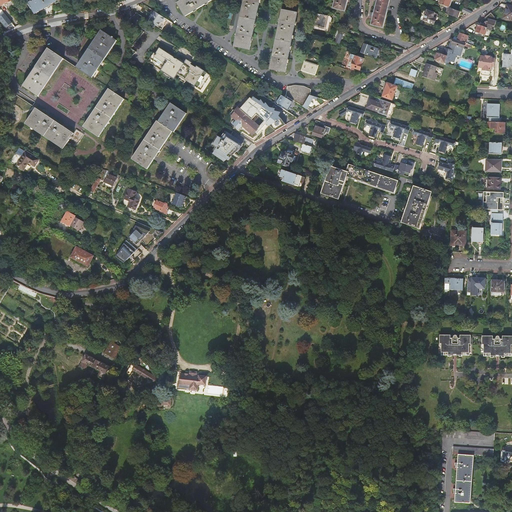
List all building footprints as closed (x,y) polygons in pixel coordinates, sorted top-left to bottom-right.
[(47,7),(42,0),(39,0),(38,0),(33,0),(28,3),(32,9),(36,15),(40,12),(47,7)] [(182,0),(177,3),(185,17),(202,7),(212,0),(182,0)] [(250,50),(260,0),(243,0),(243,4),(243,5),(242,7),(238,28),(237,30),(237,31),(238,31),(234,47),(250,50)] [(348,0),(334,0),(334,1),(335,1),(334,9),(345,12),(346,7),(348,0)] [(377,0),(374,14),(373,13),(371,13),(369,17),(373,18),(373,19),(372,26),(383,29),(387,13),(388,13),(391,0),(377,0)] [(66,13),(65,5),(52,7),(54,16),(66,13)] [(511,6),(509,5),(507,5),(506,9),(503,18),(511,20),(511,6)] [(460,12),(451,9),(449,15),(458,18),(460,12)] [(289,57),(297,14),(282,11),(279,27),(278,28),(278,30),(274,51),(273,51),(273,52),(273,54),(270,70),(285,73),(289,57)] [(434,24),(437,15),(427,11),(423,21),(434,24)] [(147,20),(162,30),(168,21),(155,12),(154,12),(153,15),(151,17),(150,17),(147,20)] [(0,21),(6,28),(12,23),(11,21),(5,13),(0,17),(0,21)] [(328,32),(331,17),(317,14),(314,29),(328,32)] [(496,21),(488,19),(487,22),(486,22),(482,23),(482,26),(487,28),(487,29),(489,30),(491,29),(492,26),(494,26),(496,21)] [(485,35),(487,29),(487,28),(482,26),(478,25),(477,29),(479,30),(478,32),(485,35)] [(120,40),(103,30),(78,67),(94,78),(120,40)] [(335,38),(337,38),(335,43),(340,44),(343,36),(345,37),(346,34),(338,31),(335,38)] [(466,44),(470,45),(471,42),(467,40),(468,37),(460,34),(458,41),(466,44)] [(446,49),(444,55),(452,58),(453,57),(455,58),(456,55),(460,57),(461,53),(462,48),(463,48),(464,49),(466,44),(458,41),(451,38),(450,41),(451,42),(452,42),(451,47),(450,47),(449,46),(448,49),(446,49)] [(361,53),(376,59),(380,49),(364,44),(361,53)] [(511,48),(511,49),(511,55),(504,55),(503,67),(511,67),(511,48)] [(63,59),(47,49),(22,86),(38,97),(63,59)] [(181,77),(187,81),(201,90),(211,76),(201,70),(199,68),(197,67),(197,68),(192,65),(191,65),(192,64),(190,63),(188,62),(187,61),(184,65),(180,62),(178,61),(177,60),(175,63),(172,61),(174,58),(173,58),(171,56),(160,49),(156,55),(154,54),(148,62),(165,73),(171,77),(174,80),(177,75),(181,77)] [(388,56),(395,59),(402,54),(391,50),(388,56)] [(352,67),(359,70),(362,65),(361,64),(362,63),(363,63),(364,60),(363,60),(363,59),(345,52),(344,56),(347,57),(346,58),(351,59),(348,67),(352,69),(352,67)] [(444,55),(438,53),(435,60),(447,64),(449,61),(451,62),(452,58),(444,55)] [(478,66),(478,68),(482,68),(480,75),(481,75),(482,75),(483,75),(483,76),(484,76),(485,76),(486,76),(487,76),(488,76),(489,76),(490,76),(491,76),(492,72),(494,67),(495,58),(492,58),(492,57),(490,57),(490,56),(485,56),(481,55),(478,66)] [(315,76),(318,67),(305,62),(302,71),(315,76)] [(433,80),(437,67),(427,63),(423,76),(433,80)] [(416,77),(418,71),(412,69),(409,75),(416,77)] [(405,89),(412,91),(414,85),(397,79),(395,85),(405,89)] [(386,82),(385,82),(383,88),(386,89),(383,97),(392,100),(397,87),(386,83),(386,82)] [(286,96),(293,101),(304,108),(310,95),(311,90),(305,86),(296,86),(288,88),(286,96)] [(126,99),(110,88),(83,128),(100,138),(126,99)] [(276,104),(287,111),(290,107),(289,107),(293,101),(286,96),(283,94),(279,100),(278,100),(275,104),(276,104)] [(253,136),(255,133),(256,132),(255,131),(256,130),(258,130),(260,127),(250,119),(249,117),(251,115),(253,113),(257,108),(259,109),(265,103),(256,95),(244,109),(245,110),(243,112),(238,108),(235,111),(236,112),(232,117),(237,121),(234,125),(239,130),(242,126),(253,136)] [(318,98),(310,95),(304,108),(307,110),(314,99),(318,100),(318,98)] [(391,106),(392,103),(382,100),(377,98),(376,101),(370,99),(367,108),(379,112),(379,113),(387,116),(391,106)] [(159,122),(175,133),(175,132),(187,114),(171,103),(159,121),(159,122)] [(487,117),(501,118),(501,105),(488,104),(487,112),(486,112),(486,113),(487,113),(487,117)] [(365,112),(349,107),(339,113),(341,117),(346,114),(346,112),(352,114),(350,122),(356,124),(357,124),(359,116),(363,117),(365,112)] [(77,129),(74,133),(36,108),(26,124),(64,149),(71,139),(78,144),(84,135),(77,129)] [(368,136),(369,136),(374,138),(375,138),(378,130),(379,131),(379,132),(383,133),(385,126),(366,120),(364,126),(371,128),(368,136)] [(396,123),(391,121),(389,127),(395,129),(393,137),(399,139),(400,139),(402,133),(402,131),(404,132),(404,133),(408,134),(410,127),(396,123)] [(174,133),(175,133),(159,122),(158,123),(157,122),(132,159),(148,170),(173,132),(174,133)] [(505,134),(505,123),(487,122),(487,128),(491,128),(491,133),(505,134)] [(329,133),(331,128),(325,126),(324,129),(316,126),(313,135),(322,138),(323,135),(327,134),(327,133),(329,133)] [(431,141),(433,134),(414,128),(412,134),(418,136),(416,144),(422,146),(423,146),(425,138),(427,139),(427,140),(431,141)] [(295,139),(294,141),(303,144),(305,141),(312,144),(313,140),(296,134),(295,136),(294,137),(295,138),(295,139)] [(454,147),(456,142),(436,136),(434,142),(438,144),(439,143),(441,143),(438,151),(445,153),(448,146),(454,147)] [(214,153),(224,162),(227,159),(230,160),(233,158),(229,155),(239,147),(241,149),(245,145),(229,137),(227,141),(225,140),(221,145),(223,146),(221,150),(218,148),(214,153)] [(356,154),(362,156),(363,152),(370,154),(372,148),(360,145),(360,144),(356,142),(353,151),(357,152),(356,154)] [(502,155),(502,144),(490,143),(490,154),(502,155)] [(310,154),(312,147),(303,144),(301,151),(310,154)] [(290,161),(291,162),(292,161),(294,162),(296,157),(293,156),(294,155),(292,155),(293,152),(288,150),(287,153),(286,153),(285,154),(283,155),(282,155),(281,158),(280,158),(279,162),(289,166),(290,161)] [(30,174),(39,160),(26,152),(17,166),(30,174)] [(375,161),(374,166),(393,172),(395,166),(391,164),(391,165),(388,165),(391,157),(390,156),(385,155),(384,154),(381,162),(375,161)] [(455,166),(456,161),(448,158),(447,162),(448,163),(447,165),(446,164),(440,162),(440,163),(438,168),(438,169),(447,172),(445,178),(453,181),(454,174),(455,166)] [(487,161),(486,172),(501,172),(502,161),(487,161)] [(410,173),(411,169),(412,166),(401,163),(399,170),(410,173)] [(349,165),(347,172),(330,167),(326,180),(325,182),(322,193),(371,209),(374,199),(375,195),(376,194),(375,194),(377,187),(381,188),(393,192),(397,182),(385,177),(372,173),(373,170),(367,169),(366,171),(349,165)] [(301,176),(297,175),(282,170),(280,176),(283,178),(282,181),(288,183),(298,186),(302,176),(305,177),(305,176),(306,175),(302,173),(301,174),(301,176)] [(113,186),(117,179),(109,176),(110,174),(107,173),(104,178),(107,179),(107,180),(105,183),(113,186)] [(298,186),(288,183),(288,185),(301,189),(305,177),(302,176),(298,186)] [(488,178),(488,189),(500,190),(500,178),(488,178)] [(425,210),(431,193),(414,187),(406,210),(402,222),(419,228),(425,210)] [(129,189),(125,198),(124,199),(130,201),(128,207),(136,210),(138,204),(140,201),(134,198),(136,192),(129,189)] [(503,193),(484,192),(483,210),(503,211),(503,203),(504,203),(504,199),(503,199),(503,193)] [(183,208),(185,203),(187,197),(177,193),(174,199),(172,205),(183,208)] [(61,200),(58,205),(64,208),(67,203),(61,200)] [(166,214),(173,217),(176,212),(169,209),(168,210),(167,210),(168,208),(164,206),(165,204),(157,200),(157,201),(154,200),(152,205),(155,206),(154,207),(155,207),(155,208),(160,211),(160,212),(166,214)] [(62,222),(69,226),(75,216),(68,212),(62,222)] [(500,220),(500,214),(491,214),(491,235),(502,235),(503,220),(500,220)] [(75,216),(69,226),(70,227),(71,225),(79,230),(84,222),(75,218),(76,216),(75,216)] [(138,244),(149,233),(153,235),(157,230),(138,222),(136,225),(134,228),(138,230),(131,237),(138,244)] [(472,242),(477,242),(483,242),(483,240),(483,229),(473,229),(472,242)] [(465,246),(465,232),(452,231),(451,245),(465,246)] [(119,254),(127,261),(138,249),(127,240),(119,254)] [(88,266),(93,256),(77,247),(71,257),(88,266)] [(452,278),(445,278),(444,288),(447,288),(447,287),(449,287),(449,290),(450,290),(462,290),(462,291),(463,291),(463,279),(463,280),(452,279),(452,278)] [(472,280),(467,279),(467,289),(471,289),(471,295),(477,296),(478,288),(484,288),(485,279),(472,278),(472,280)] [(504,289),(505,284),(504,284),(504,282),(501,282),(501,281),(492,280),(491,292),(503,292),(503,289),(504,289)] [(65,299),(52,296),(51,301),(58,303),(58,304),(61,306),(62,307),(65,299)] [(441,356),(468,356),(469,346),(469,344),(471,344),(471,336),(461,335),(461,337),(460,337),(457,337),(457,336),(455,335),(454,335),(453,336),(453,337),(450,337),(449,337),(449,335),(439,336),(439,343),(441,343),(441,346),(441,356)] [(483,347),(483,357),(495,357),(495,355),(500,356),(500,357),(511,357),(511,347),(511,344),(511,336),(504,336),(504,338),(502,338),(500,338),(499,337),(498,336),(497,336),(496,337),(496,338),(493,338),(491,338),(491,336),(481,336),(482,344),(484,344),(483,347)] [(94,346),(97,341),(89,337),(87,342),(94,346)] [(113,344),(107,354),(113,358),(119,347),(116,345),(117,343),(115,343),(114,344),(113,344)] [(104,380),(107,375),(109,376),(113,369),(111,368),(86,355),(79,367),(86,371),(89,366),(100,372),(97,377),(104,380)] [(136,365),(132,371),(128,369),(125,374),(130,377),(133,371),(148,380),(145,386),(152,382),(156,377),(136,365)] [(181,377),(181,385),(190,386),(190,390),(191,390),(192,391),(195,392),(196,391),(198,391),(198,385),(206,386),(207,377),(197,376),(197,374),(190,374),(190,375),(180,374),(180,377),(181,377)] [(20,430),(23,429),(28,427),(24,419),(19,422),(21,426),(19,427),(20,430)] [(494,441),(495,433),(440,429),(440,437),(494,441)] [(458,455),(474,456),(493,457),(494,450),(453,447),(453,454),(458,455)] [(502,460),(509,461),(509,460),(511,460),(511,452),(509,453),(509,452),(503,452),(502,460)] [(474,456),(458,455),(457,463),(454,463),(455,468),(457,468),(456,489),(455,489),(453,489),(454,494),(455,494),(455,502),(470,503),(474,456)]
